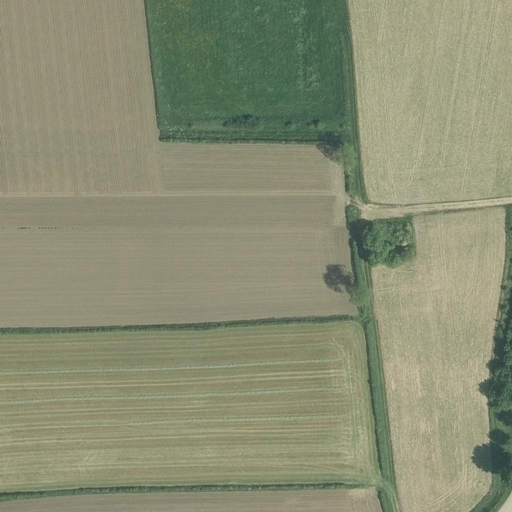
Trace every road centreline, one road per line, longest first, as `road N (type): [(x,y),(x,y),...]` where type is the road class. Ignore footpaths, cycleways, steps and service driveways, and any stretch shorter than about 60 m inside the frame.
road 1 (track): [(391,511),(362,216)]
road 2 (track): [(167,131),(354,134)]
road 3 (track): [(511,198),(362,216)]
